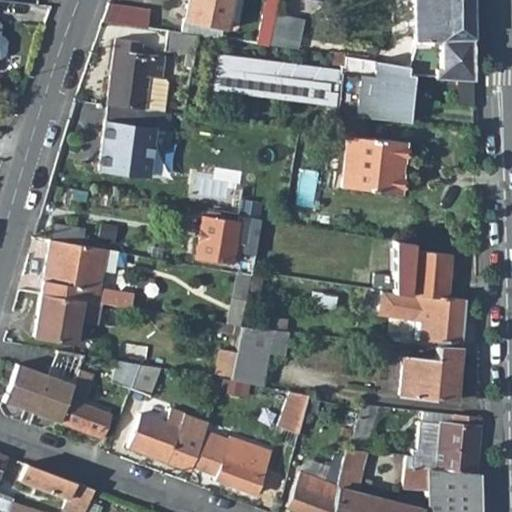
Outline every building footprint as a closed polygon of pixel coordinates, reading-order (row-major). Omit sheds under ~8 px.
[(187,0),(183,21),(223,30),(230,0),(187,0)] [(266,0),(256,44),(269,46),(278,0),(266,0)] [(413,0),(414,40),(440,39),(440,37),(471,36),(470,0),(413,0)] [(144,28),(148,11),(108,4),(107,5),(104,15),(101,22),(144,28)] [(278,10),(271,40),(298,47),(305,16),(278,10)] [(197,36),(167,31),(164,50),(194,55),(197,36)] [(440,39),(440,68),(434,69),(433,76),(472,79),(471,36),(440,37),(440,39)] [(414,44),(407,66),(407,73),(412,74),(428,76),(433,76),(434,69),(440,68),(440,39),(414,40),(414,44)] [(107,105),(155,111),(163,59),(114,52),(107,105)] [(332,103),(331,110),(361,114),(406,120),(412,74),(407,73),(407,66),(344,57),(342,65),(338,64),(337,71),(336,80),(262,69),(263,59),(216,52),(211,85),(332,103)] [(338,64),(342,65),(344,57),(333,55),(332,63),(338,64)] [(262,69),(336,80),(337,71),(263,59),(262,69)] [(182,114),(186,88),(172,85),(168,112),(171,113),(182,114)] [(107,105),(98,170),(148,177),(152,145),(164,147),(167,131),(168,132),(171,113),(168,112),(155,111),(107,105)] [(326,109),(323,132),(325,132),(345,135),(358,136),(361,114),(331,110),(326,109)] [(325,132),(323,132),(297,129),(294,150),(323,154),(325,132)] [(345,135),(340,186),(399,193),(403,173),(400,172),(402,162),(403,162),(406,141),(358,136),(345,135)] [(229,262),(233,242),(243,244),(238,272),(249,274),(249,272),(259,218),(238,215),(237,221),(202,215),(195,257),(229,262)] [(81,245),(84,229),(51,224),(49,240),(81,245)] [(114,250),(81,245),(49,240),(39,293),(99,303),(128,307),(131,292),(99,287),(101,269),(112,271),(116,251),(114,250)] [(410,292),(446,297),(451,254),(413,249),(412,253),(407,252),(406,257),(412,258),(408,292),(410,292)] [(229,296),(244,299),(249,274),(238,272),(234,272),(229,296)] [(377,288),(362,286),(361,298),(376,300),(377,288)] [(392,303),(394,290),(377,288),(376,300),(392,303)] [(419,321),(417,338),(436,340),(435,346),(458,348),(462,299),(446,297),(410,292),(408,292),(394,290),(392,303),(408,305),(409,300),(415,301),(413,320),(419,321)] [(99,303),(39,293),(32,336),(75,343),(78,322),(95,324),(99,303)] [(233,350),(229,374),(228,378),(229,378),(246,382),(260,385),(261,385),(267,352),(271,329),(238,324),(233,350)] [(283,355),(287,331),(271,329),(267,352),(283,355)] [(401,357),(398,394),(453,399),(458,348),(435,346),(434,359),(423,359),(401,357)] [(214,372),(229,374),(233,350),(219,348),(214,372)] [(14,358),(0,392),(0,399),(58,421),(76,374),(83,354),(54,350),(46,370),(14,358)] [(128,388),(137,363),(115,360),(108,381),(128,388)] [(147,395),(157,366),(137,363),(128,388),(147,395)] [(76,374),(58,421),(101,438),(110,415),(82,404),(89,385),(83,382),(85,377),(76,374)] [(235,391),(242,393),(245,386),(238,384),(235,391)] [(305,397),(306,395),(283,390),(274,428),(296,434),(305,397)] [(363,450),(375,405),(359,404),(358,407),(347,447),(363,450)] [(170,408),(164,423),(140,414),(127,447),(165,462),(175,435),(183,413),(170,408)] [(408,466),(425,468),(473,474),(473,470),(477,419),(477,417),(477,416),(461,415),(460,424),(422,421),(417,453),(411,452),(412,445),(396,442),(394,453),(410,455),(408,466)] [(203,431),(199,444),(191,465),(215,474),(227,439),(203,431)] [(191,465),(199,444),(175,435),(165,462),(189,471),(191,465)] [(213,480),(253,494),(269,451),(228,436),(227,439),(215,474),(213,480)] [(354,482),(363,450),(347,447),(343,447),(335,478),(354,482)] [(19,481),(65,498),(61,509),(69,511),(84,511),(92,489),(24,464),(19,481)] [(425,468),(423,511),(479,511),(479,475),(473,474),(425,468)] [(297,472),(284,507),(298,511),(327,511),(333,487),(335,480),(331,479),(329,483),(297,472)] [(417,511),(419,508),(333,487),(327,511),(417,511)] [(0,494),(0,511),(2,511),(6,511),(10,503),(12,498),(0,494)] [(36,511),(10,503),(6,511),(36,511)]
